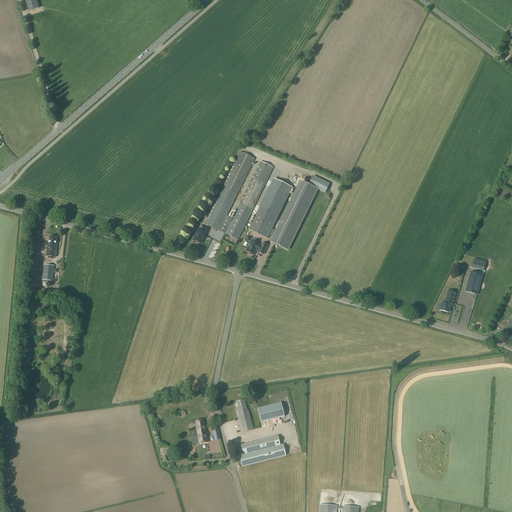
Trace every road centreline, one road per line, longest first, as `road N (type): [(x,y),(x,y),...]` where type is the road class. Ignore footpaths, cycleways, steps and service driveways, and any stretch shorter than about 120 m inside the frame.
road 1 (unclassified): [(511,349),(0,205)]
road 2 (tertiary): [(0,181),(207,0)]
